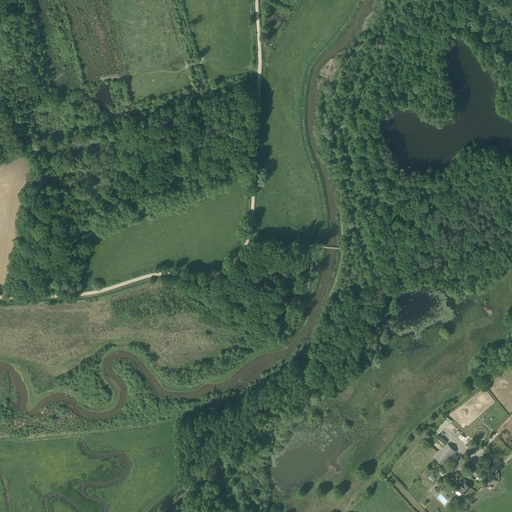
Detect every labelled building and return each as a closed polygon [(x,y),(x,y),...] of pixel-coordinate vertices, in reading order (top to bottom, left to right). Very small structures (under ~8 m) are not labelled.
[(440,433),(451,421),(445,416),(435,428),(440,433)] [(442,446),(447,441),(439,435),(435,440),(442,446)] [(471,454),(478,446),(473,441),(466,449),(471,454)] [(443,466),(456,451),(447,443),(435,458),(443,466)] [(455,470),(465,459),(461,456),(451,467),(455,470)] [(464,483),(455,474),(450,479),(459,487),(458,488),(465,494),(470,487),(465,482),(464,483)] [(434,488),(430,492),(434,496),(438,492),(434,488)] [(444,505),(448,501),(441,493),(436,497),(444,505)]
